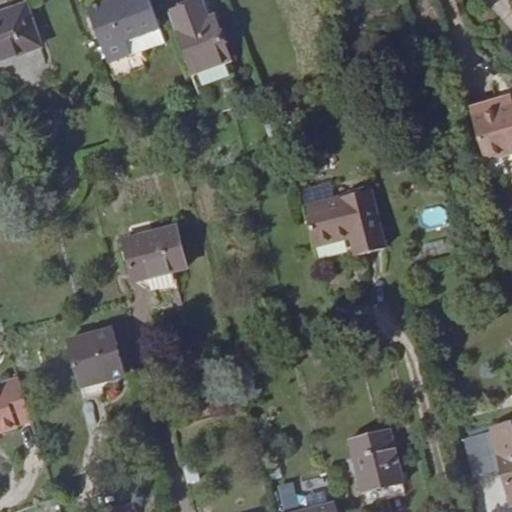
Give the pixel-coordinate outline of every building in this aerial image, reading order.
[(82,0),(101,54),(125,47),(121,34),(155,21),(148,0),(82,0)] [(198,0),(192,2),(213,62),(224,58),(204,0),(198,0)] [(186,72),(213,62),(192,2),(166,11),(186,72)] [(0,65),(39,52),(25,10),(0,18),(0,65)] [(68,11),(52,16),(60,38),(75,33),(68,11)] [(507,106),(497,108),(500,116),(509,113),(507,106)] [(472,140),(481,172),(511,163),(511,159),(500,116),(497,108),(465,118),(472,140)] [(511,112),(509,113),(500,116),(511,159),(511,112)] [(511,163),(481,172),(487,191),(511,184),(511,163)] [(372,211),(332,221),(348,281),(387,270),(372,211)] [(348,281),(332,221),(306,228),(322,288),(348,281)] [(175,226),(123,237),(134,278),(186,266),(175,226)] [(109,338),(65,350),(78,394),(121,381),(109,338)] [(0,436),(14,432),(14,430),(31,425),(18,383),(4,389),(5,396),(0,397),(0,436)] [(511,416),(490,422),(510,496),(511,495),(511,416)] [(401,491),(388,436),(348,446),(363,501),(401,491)] [(389,436),(388,436),(401,491),(403,491),(389,436)] [(365,511),(404,501),(401,491),(363,501),(365,511)] [(116,505),(116,511),(137,511),(135,501),(116,505)]
